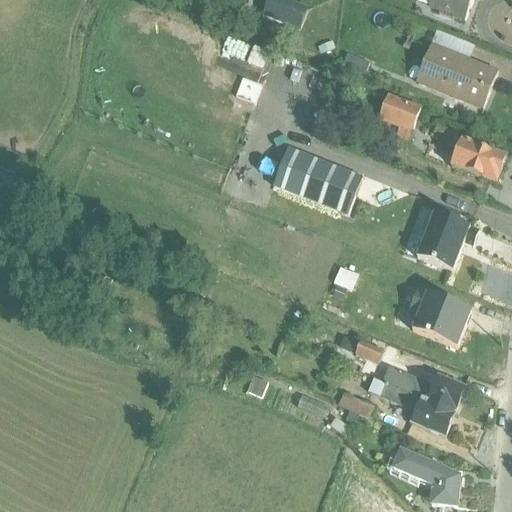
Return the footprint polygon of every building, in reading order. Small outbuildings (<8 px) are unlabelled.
[(282,0),(270,0),(263,18),(300,32),(309,10),(282,0)] [(432,0),(429,8),(466,22),(474,0),(432,0)] [(432,48),(470,63),(476,48),(437,33),(432,48)] [(470,63),(432,48),(417,85),(484,111),(499,74),(470,63)] [(349,56),(345,66),(367,74),(370,65),(349,56)] [(388,97),(379,122),(400,130),(397,138),(410,143),(422,110),(388,97)] [(438,126),(435,132),(457,141),(460,133),(452,129),(452,131),(438,126)] [(458,152),(462,144),(448,139),(444,146),(458,152)] [(462,144),(458,152),(453,167),(497,185),(508,161),(463,142),(462,144)] [(328,323),(323,339),(340,345),(345,329),(328,323)] [(345,339),(340,350),(379,367),(385,353),(372,347),(375,340),(366,336),(361,346),(345,339)] [(383,384),(456,415),(466,390),(438,379),(434,388),(412,379),(415,371),(392,362),(383,384)] [(254,379),(248,394),(262,400),(269,385),(254,379)] [(456,415),(383,384),(374,381),(369,395),(417,414),(412,425),(446,439),(456,415)] [(345,396),(339,408),(372,422),(377,410),(345,396)] [(303,398),(298,409),(325,420),(330,410),(303,398)] [(337,420),(330,428),(347,440),(353,432),(337,420)] [(394,450),(391,457),(397,460),(393,471),(432,488),(431,507),(458,509),(461,478),(401,451),(400,453),(394,450)]
